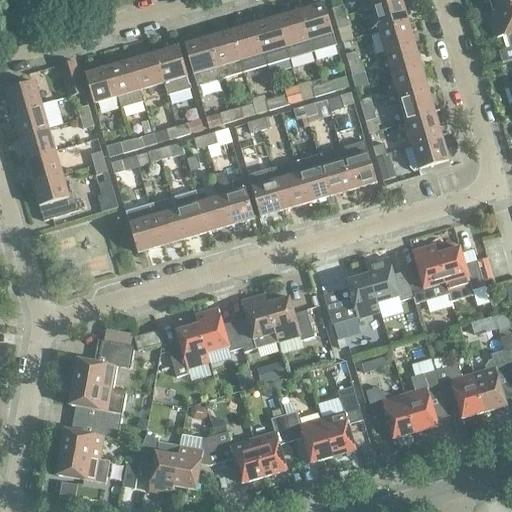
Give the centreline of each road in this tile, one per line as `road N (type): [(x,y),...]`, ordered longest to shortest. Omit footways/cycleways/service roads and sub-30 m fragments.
road 1 (residential): [(497,184),(478,202),(43,325)]
road 2 (residential): [(0,61),(216,0)]
road 3 (residential): [(442,0),(497,184)]
road 4 (residential): [(12,511),(43,325)]
road 5 (residential): [(43,325),(0,177)]
